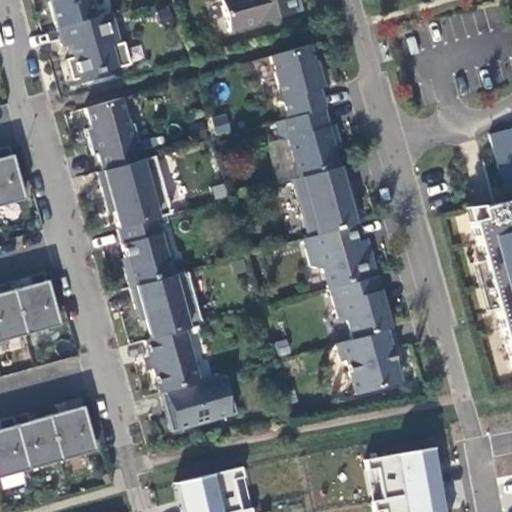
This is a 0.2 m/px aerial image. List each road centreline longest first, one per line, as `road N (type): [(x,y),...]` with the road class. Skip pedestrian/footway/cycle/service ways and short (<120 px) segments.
road 1 (residential): [(390,145),(463,402)]
road 2 (residential): [(102,363),(142,511)]
road 3 (residential): [(349,0),(390,145)]
road 4 (residential): [(34,118),(72,246)]
road 5 (residential): [(390,145),(511,104)]
road 6 (residential): [(0,0),(34,118)]
road 7 (residential): [(72,246),(102,363)]
